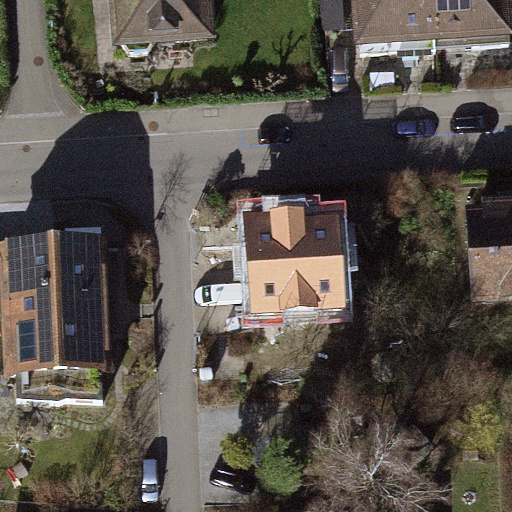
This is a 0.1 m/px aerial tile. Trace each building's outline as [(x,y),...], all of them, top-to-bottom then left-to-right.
[(118,0),(123,59),(221,53),(217,0),(118,0)] [(355,0),(359,61),(439,57),(435,0),(355,0)] [(435,0),(439,57),(511,52),(511,31),(510,0),(435,0)] [(511,217),(457,219),(459,307),(511,306),(511,217)] [(345,223),(245,226),(249,322),(349,319),(345,223)] [(98,261),(0,267),(7,389),(105,384),(98,261)]
